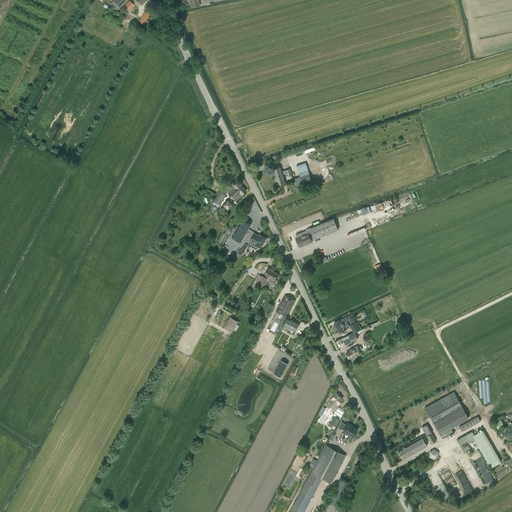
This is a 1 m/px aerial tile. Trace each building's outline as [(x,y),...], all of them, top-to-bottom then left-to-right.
[(127,0),(113,0),(110,4),(118,11),(127,0)] [(124,7),(128,11),(134,5),(130,1),(124,7)] [(144,24),(150,14),(145,11),(139,21),(144,24)] [(280,167),(273,169),(276,177),(282,175),(283,174),(282,171),(281,172),(280,167)] [(282,175),(276,177),(278,184),(285,182),(283,177),(284,177),(283,174),(282,175)] [(311,181),(309,174),(294,179),(296,186),(302,184),(311,181)] [(242,195),(246,191),(237,181),(233,185),(234,186),(227,193),(235,201),(242,194),(242,195)] [(213,204),(210,209),(215,212),(218,207),(226,194),(220,191),(212,204),(213,204)] [(224,205),(229,209),(234,204),(228,199),(224,205)] [(383,211),(380,203),(374,206),(377,213),(383,211)] [(250,224),(242,219),(232,237),(241,242),(250,224)] [(315,240),(338,230),(333,219),(306,230),(308,234),(298,237),(298,235),(295,236),(296,238),(296,239),(299,247),(311,242),(309,235),(312,234),(315,240)] [(223,245),(228,235),(225,233),(224,233),(218,243),(223,245)] [(254,234),(254,233),(250,241),(261,247),(266,238),(260,234),(258,237),(254,234)] [(263,276),(262,276),(259,275),(256,282),(263,286),(266,280),(274,284),(276,279),(275,279),(278,273),(271,270),(267,278),(263,276)] [(286,317),(295,300),(285,295),(276,312),(286,317)] [(352,314),(334,323),(339,333),(346,329),(343,323),(348,321),(347,320),(353,316),(352,314)] [(232,332),(238,321),(230,317),(224,327),(232,332)] [(296,332),(300,324),(288,318),(284,326),(296,332)] [(356,323),(350,326),(354,333),(360,330),(356,323)] [(369,326),(355,333),(356,335),(370,328),(369,326)] [(349,336),(343,339),(344,341),(347,347),(353,344),(352,342),(358,339),(356,335),(355,333),(349,336)] [(358,347),(353,349),(354,350),(346,354),(349,359),(350,359),(350,361),(351,361),(354,360),(354,359),(353,357),(361,354),(360,352),(362,351),(362,350),(361,347),(360,347),(358,347)] [(281,361),(274,374),(280,377),(287,364),(281,361)] [(468,418),(461,405),(454,391),(424,408),(442,439),(453,432),(451,428),(468,418)] [(334,412),(342,399),(335,392),(331,398),(326,405),(334,412)] [(325,425),(330,415),(324,412),(319,422),(325,425)] [(340,419),(335,416),(331,424),(332,424),(336,426),(336,427),(340,419)] [(478,416),(459,426),(462,431),(480,421),(478,416)] [(498,428),(505,425),(502,420),(495,423),(498,428)] [(342,432),(349,435),(353,438),(357,430),(351,427),(352,426),(347,423),(346,425),(341,422),(338,428),(343,430),(342,432)] [(436,441),(431,432),(427,424),(422,427),(431,444),(436,441)] [(474,436),(472,436),(490,468),(501,462),(483,431),(479,433),(477,429),(472,432),(474,436)] [(403,460),(427,447),(422,437),(398,450),(403,460)] [(331,483),(346,456),(326,445),(311,472),(322,478),(331,483)] [(430,452),(429,457),(434,459),(438,457),(438,452),(434,450),(430,452)] [(489,470),(482,474),(487,481),(493,477),(489,470)] [(322,478),(311,472),(294,504),(290,511),(303,511),(305,509),(322,478)] [(337,487),(342,489),(346,483),(340,480),(337,487)]
